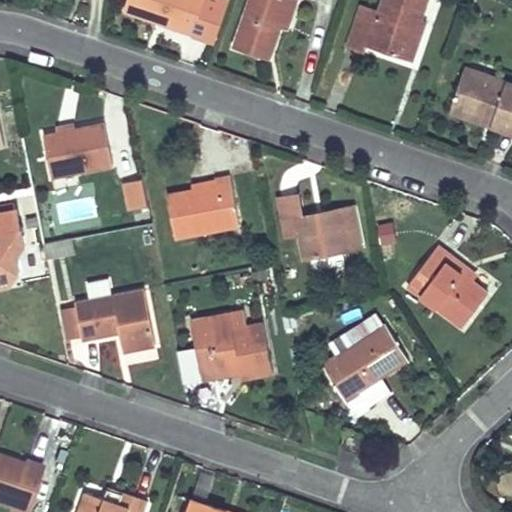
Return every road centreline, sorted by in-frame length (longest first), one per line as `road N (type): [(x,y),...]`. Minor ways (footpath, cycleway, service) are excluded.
road 1 (residential): [(0,19),(511,193)]
road 2 (residential): [(410,511),(0,371)]
road 3 (residential): [(511,384),(427,473),(416,511)]
